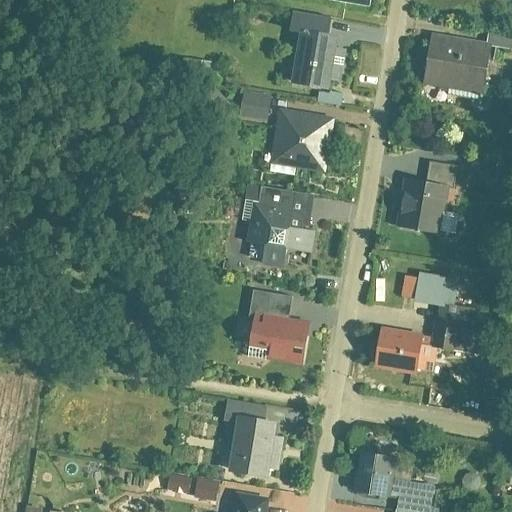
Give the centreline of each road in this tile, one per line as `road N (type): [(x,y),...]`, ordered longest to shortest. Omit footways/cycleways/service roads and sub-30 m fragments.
road 1 (residential): [(403,0),(338,402)]
road 2 (residential): [(338,402),(511,432)]
